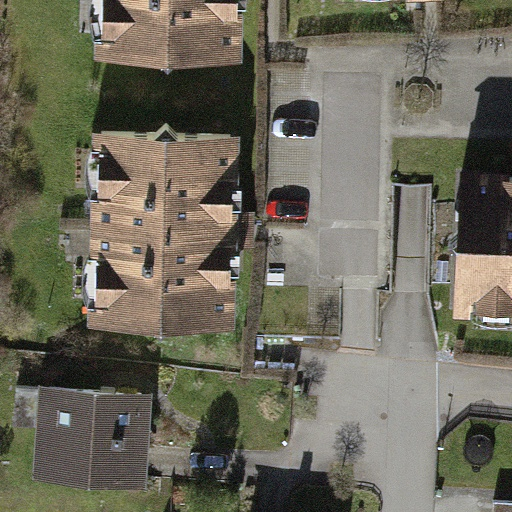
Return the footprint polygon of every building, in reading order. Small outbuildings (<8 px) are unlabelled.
[(119,0),(119,34),(105,34),(105,51),(156,52),(168,64),(181,52),(234,53),(234,0),(119,0)] [(155,132),(102,131),(102,147),(115,147),(114,192),(100,192),(99,255),(112,255),(111,300),(98,299),(97,317),(150,318),(162,330),(174,318),(228,319),(231,134),(179,133),(166,120),(155,132)] [(511,176),(464,175),(462,228),(448,239),(461,251),(459,304),(475,305),(476,291),(511,292),(511,176)] [(141,392),(49,387),(44,475),(136,481),(141,392)] [(511,511),(511,501),(493,501),(492,511),(511,511)]
